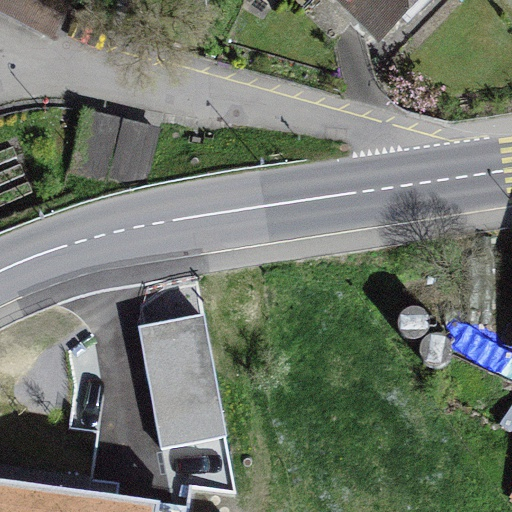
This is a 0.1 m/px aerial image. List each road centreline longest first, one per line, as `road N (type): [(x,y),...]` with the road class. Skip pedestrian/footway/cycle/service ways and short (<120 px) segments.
road 1 (residential): [(418,182),(389,143),(364,130),(116,74),(29,64),(0,44)]
road 2 (tertiary): [(418,182),(151,224),(0,271)]
